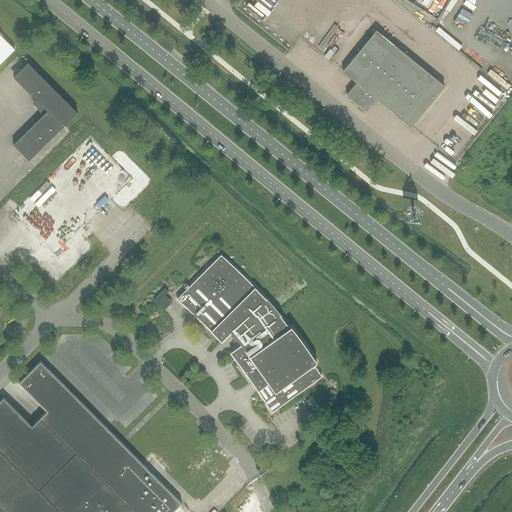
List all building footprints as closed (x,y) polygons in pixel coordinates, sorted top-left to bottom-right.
[(421,0),(419,5),(440,16),(449,0),(421,0)] [(411,126),(444,85),(377,30),(343,71),(357,83),(347,95),(366,111),(372,104),(373,106),(378,100),(411,126)] [(0,34),(0,64),(15,49),(0,34)] [(335,52),(331,49),(325,56),(329,59),(335,52)] [(29,160),(78,112),(28,63),(14,77),(36,99),(34,102),(44,114),(14,145),(29,160)] [(32,257),(56,282),(95,245),(81,230),(115,198),(125,209),(155,180),(124,147),(115,156),(95,134),(22,203),(14,195),(2,207),(11,216),(15,211),(46,244),(32,257)] [(241,345),(231,352),(240,364),(246,373),(252,382),(258,391),(264,400),(268,406),(272,413),(322,376),(314,364),(317,362),(313,356),(303,341),(297,333),(291,326),(290,328),(280,315),(276,310),(272,305),(265,298),(255,287),(249,280),(242,274),(235,267),(227,260),(221,255),(177,299),(183,304),(191,311),(212,331),(222,342),(231,333),(241,345)] [(167,286),(156,298),(167,309),(175,300),(167,294),(171,290),(167,286)] [(173,511),(183,502),(117,436),(42,361),(20,382),(48,410),(44,414),(40,418),(36,422),(32,426),(4,398),(0,401),(0,511),(173,511)] [(322,448),(319,444),(314,449),(317,452),(322,448)]
